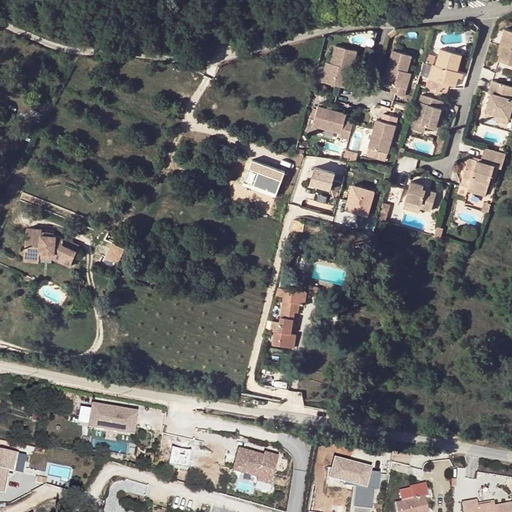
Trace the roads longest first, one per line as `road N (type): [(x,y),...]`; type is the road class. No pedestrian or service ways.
road 1 (residential): [(511,5),(305,35),(207,62),(62,50),(0,22)]
road 2 (unclassified): [(0,366),(511,458)]
